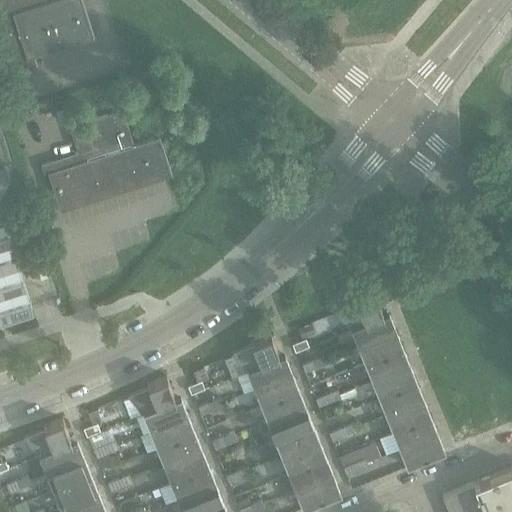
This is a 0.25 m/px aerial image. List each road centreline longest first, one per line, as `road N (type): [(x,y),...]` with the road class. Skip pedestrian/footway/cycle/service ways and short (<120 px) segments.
road 1 (residential): [(0,401),(116,357),(206,306),(313,212),(391,125)]
road 2 (unknown): [(116,357),(76,245),(97,220),(166,197)]
road 3 (residential): [(391,125),(242,0)]
road 4 (residential): [(352,511),(511,448)]
road 5 (residential): [(391,125),(498,0)]
road 6 (unclassified): [(511,226),(391,125)]
